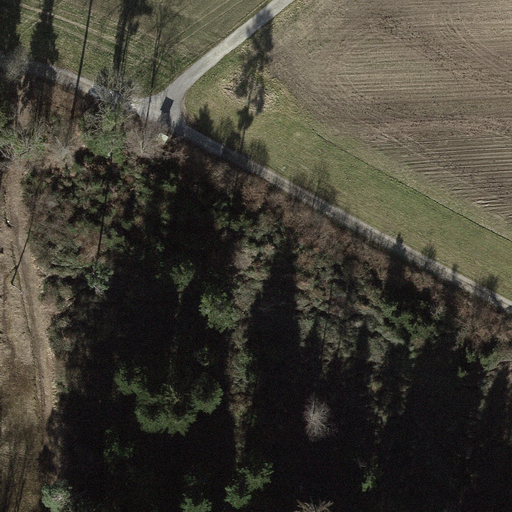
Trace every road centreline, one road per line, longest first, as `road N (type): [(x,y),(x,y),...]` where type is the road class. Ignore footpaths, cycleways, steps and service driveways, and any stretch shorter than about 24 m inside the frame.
road 1 (track): [(0,62),(151,111),(511,308)]
road 2 (track): [(151,111),(283,0)]
